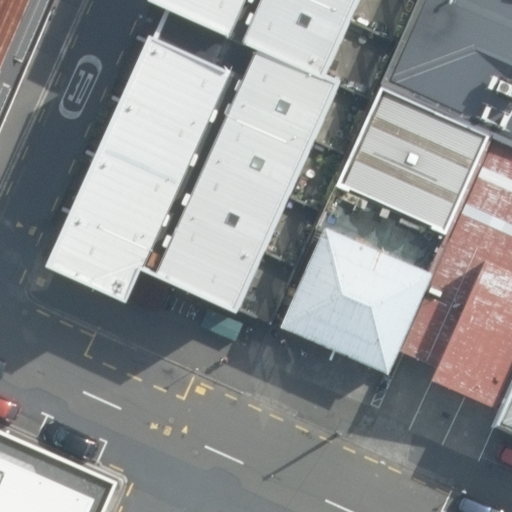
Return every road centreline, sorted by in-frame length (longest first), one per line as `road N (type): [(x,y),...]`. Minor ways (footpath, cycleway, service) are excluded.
road 1 (unclassified): [(0,278),(123,0)]
road 2 (tertiary): [(0,348),(205,444)]
road 3 (tertiary): [(205,444),(357,511)]
